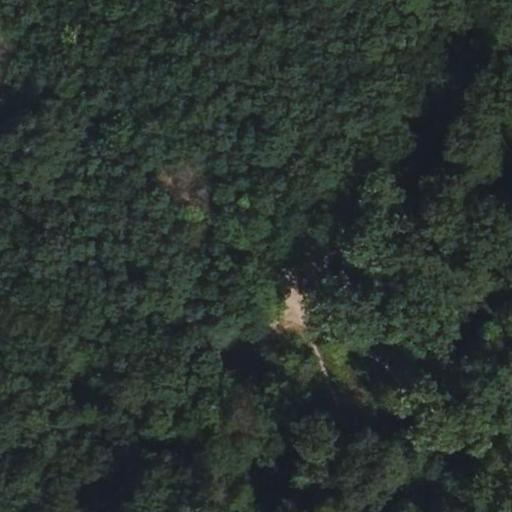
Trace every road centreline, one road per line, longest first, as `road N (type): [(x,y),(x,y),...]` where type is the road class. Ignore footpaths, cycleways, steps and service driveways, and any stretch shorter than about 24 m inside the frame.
road 1 (track): [(0,38),(294,283),(511,487)]
road 2 (track): [(511,32),(94,511)]
road 3 (track): [(374,511),(294,283),(230,0)]
